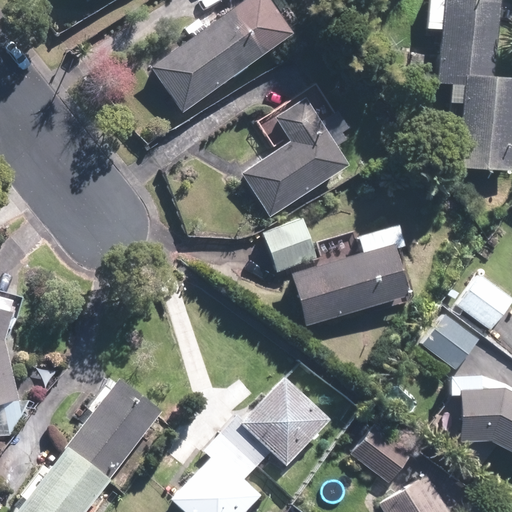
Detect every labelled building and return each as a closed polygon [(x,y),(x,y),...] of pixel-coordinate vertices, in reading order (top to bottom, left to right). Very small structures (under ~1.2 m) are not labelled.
[(296,26),(276,0),(237,0),(152,64),(185,108),(296,26)] [(499,0),(428,0),(427,26),(442,27),(439,80),(450,81),(448,123),(461,124),(460,142),(449,142),(447,162),(511,166),(511,72),(495,71),(499,0)] [(323,117),(305,93),(275,114),(292,137),(241,175),(270,215),(346,160),(334,144),(352,130),(336,108),(323,117)] [(302,216),(260,230),(273,269),(315,255),(302,216)] [(363,249),(290,268),(303,319),(410,291),(398,243),(404,241),(399,221),(358,232),(363,249)] [(511,297),(511,293),(479,270),(455,304),(489,329),(511,297)] [(0,400),(19,396),(5,342),(21,295),(0,287),(0,400)] [(479,339),(444,312),(420,342),(455,369),(479,339)] [(84,511),(167,406),(122,371),(12,511),(84,511)] [(511,449),(511,389),(502,384),(483,385),(483,372),(450,373),(450,391),(462,390),(463,438),(493,437),(492,438),(511,449)] [(286,464),(332,416),(289,374),(246,417),(245,419),(242,421),(271,449),(286,464)] [(244,476),(271,449),(242,421),(245,419),(246,417),(240,411),(206,446),(212,452),(216,448),(244,476)] [(414,451),(373,419),(350,450),(390,481),(414,451)] [(244,476),(216,448),(212,452),(211,453),(171,494),(190,511),(242,511),(261,493),(244,476)] [(452,511),(425,467),(378,496),(387,511),(452,511)] [(501,511),(474,495),(462,511),(501,511)]
